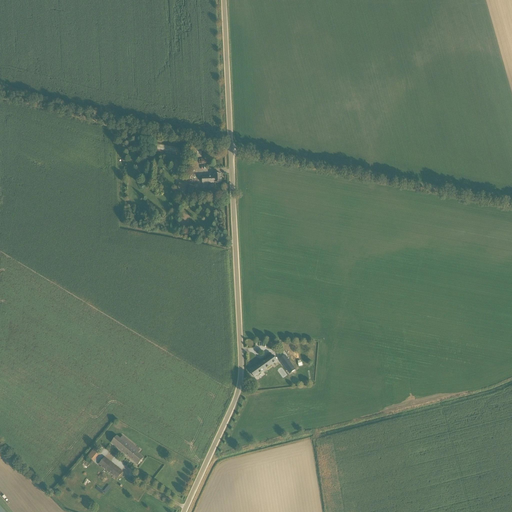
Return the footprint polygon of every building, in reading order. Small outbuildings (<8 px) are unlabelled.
[(157,143),(155,148),(177,153),(179,148),(157,143)] [(215,183),(221,183),(221,174),(214,174),(215,177),(202,177),(202,183),(215,183)] [(192,197),(194,186),(186,185),(184,196),(192,197)] [(264,370),(277,361),(273,355),(259,366),(259,365),(259,366),(250,372),(254,377),(264,370)] [(295,370),(285,355),(280,359),(290,374),(295,370)] [(120,438),(117,435),(111,443),(138,465),(144,458),(138,453),(141,450),(122,436),(120,438)] [(93,461),(100,453),(94,448),(87,457),(93,461)] [(117,479),(123,472),(105,457),(99,464),(117,479)]
